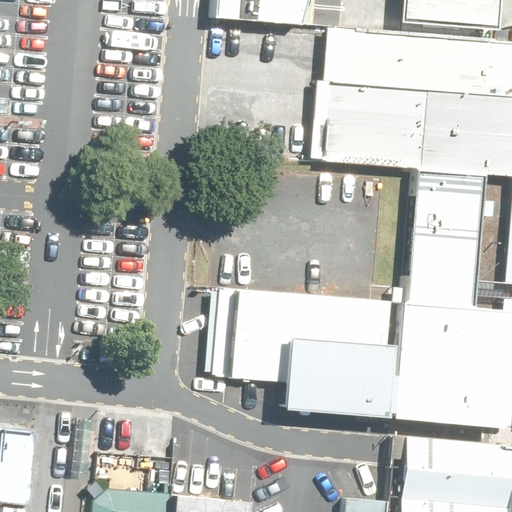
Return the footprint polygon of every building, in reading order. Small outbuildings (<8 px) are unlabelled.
[(296,0),(206,0),(205,16),(294,24),(296,0)] [(480,0),(385,0),(384,18),(479,24),(480,0)] [(297,81),(511,100),(511,48),(300,30),(296,81),(297,81)] [(511,100),(297,81),(296,81),(289,156),(386,165),(457,171),(511,175),(511,100)] [(386,165),(374,295),(445,302),(457,171),(386,165)] [(511,180),(503,180),(494,313),(511,314),(511,180)] [(271,299),(262,389),(261,403),(363,412),(365,398),(373,301),(271,292),(271,299)] [(271,299),(210,293),(201,383),(262,389),(271,299)] [(373,301),(365,398),(483,409),(492,306),(445,302),(374,295),(373,301)] [(374,511),(488,511),(494,457),(380,447),(374,511)] [(136,511),(137,500),(66,493),(63,511),(136,511)] [(221,511),(222,504),(148,497),(147,511),(221,511)]
